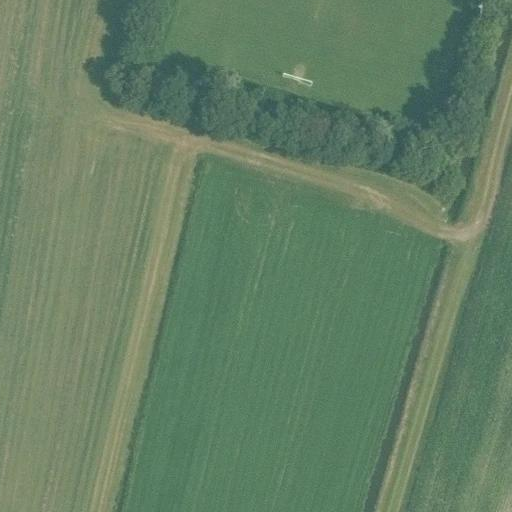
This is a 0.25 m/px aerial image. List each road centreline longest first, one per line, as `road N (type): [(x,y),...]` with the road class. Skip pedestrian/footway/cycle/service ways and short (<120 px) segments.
road 1 (track): [(90,117),(471,237),(393,511)]
road 2 (track): [(511,91),(471,237)]
